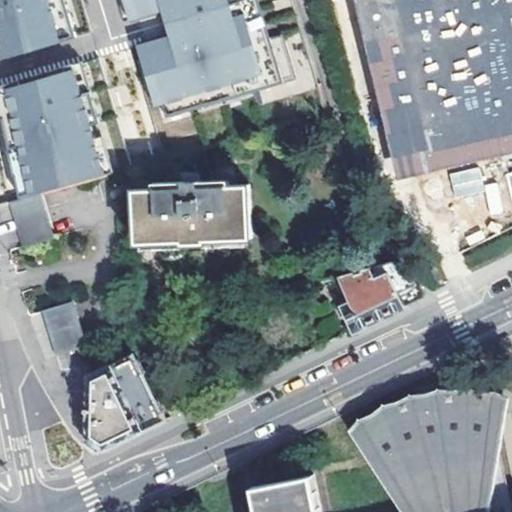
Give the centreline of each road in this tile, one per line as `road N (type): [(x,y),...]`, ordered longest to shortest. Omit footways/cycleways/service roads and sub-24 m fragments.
road 1 (tertiary): [(511,303),(63,511)]
road 2 (residential): [(28,511),(0,346)]
